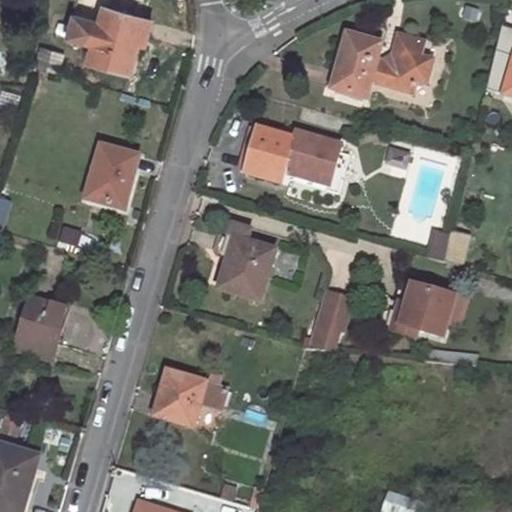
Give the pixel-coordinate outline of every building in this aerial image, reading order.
[(89,61),(131,73),(139,44),(147,19),(106,7),(101,22),(75,15),(68,37),(94,45),(89,61)] [(144,46),(152,20),(147,19),(139,44),(144,46)] [(333,90),(368,99),(372,84),(415,95),(418,83),(427,86),(434,61),(422,58),(426,43),(399,36),(394,57),(385,61),(378,59),(383,44),(347,34),(333,90)] [(246,173),(281,183),(286,166),(331,179),(342,145),(296,132),(294,139),(259,129),(246,173)] [(101,146),(86,198),(124,210),(135,174),(128,171),(132,155),(101,146)] [(135,174),(140,157),(132,155),(128,171),(135,174)] [(0,230),(1,231),(9,200),(0,197),(0,230)] [(227,261),(222,280),(229,282),(226,293),(260,302),(276,250),(247,241),(250,230),(233,226),(230,236),(224,237),(222,239),(220,242),(219,244),(219,249),(220,253),(223,258),(227,261)] [(453,231),(445,263),(461,268),(469,235),(453,231)] [(222,280),(219,290),(226,293),(229,282),(222,280)] [(393,329),(415,336),(418,330),(443,337),(455,298),(413,286),(407,305),(401,304),(393,329)] [(308,349),(317,350),(323,327),(340,332),(342,332),(352,300),(326,293),(308,349)] [(53,361),(61,334),(57,332),(65,308),(30,297),(14,349),(53,361)] [(323,327),(317,350),(335,352),(340,332),(323,327)] [(229,391),(169,374),(162,399),(168,401),(163,418),(194,427),(201,405),(223,411),(229,391)] [(162,399),(157,416),(163,418),(168,401),(162,399)] [(0,445),(0,511),(16,511),(23,492),(29,494),(39,457),(0,445)] [(29,511),(35,495),(29,494),(23,492),(16,511),(29,511)]
